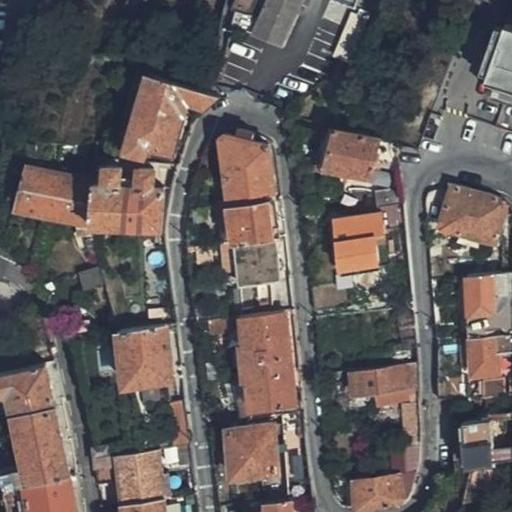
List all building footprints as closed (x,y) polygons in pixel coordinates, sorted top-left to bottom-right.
[(284,37),(299,0),(267,0),(256,25),(284,37)] [(511,19),(507,18),(505,23),(497,20),(478,73),(503,81),(499,91),(511,96),(511,19)] [(221,91),(151,68),(126,145),(145,151),(150,141),(173,147),(183,110),(186,111),(190,98),(208,103),(221,91)] [(367,132),(335,124),(326,164),(370,175),(373,163),(400,168),(397,140),(367,132)] [(275,193),(266,136),(227,130),(223,136),(230,200),(275,193)] [(90,217),(95,177),(68,171),(27,160),(16,201),(90,217)] [(106,179),(95,177),(90,217),(161,224),(165,184),(154,183),(156,165),(141,164),(139,182),(120,179),(122,162),(107,161),(106,179)] [(504,198),(453,183),(439,224),(495,241),(507,203),(504,198)] [(230,200),(236,238),(276,233),(280,233),(275,193),(230,200)] [(402,196),(382,199),(382,208),(341,214),(344,253),(358,252),(359,260),(381,257),(379,231),(386,230),(385,219),(393,219),(404,217),(402,196)] [(224,237),(233,236),(227,199),(218,201),(224,237)] [(397,263),(393,219),(385,219),(386,230),(379,231),(381,257),(359,260),(359,266),(360,269),(397,263)] [(276,233),(236,238),(241,282),(280,277),(276,233)] [(358,252),(344,253),(345,267),(359,266),(359,260),(358,252)] [(511,266),(466,271),(469,312),(496,309),(495,289),(511,288),(511,266)] [(314,285),(316,308),(339,305),(336,283),(314,285)] [(88,300),(56,302),(58,304),(62,312),(65,317),(67,323),(89,321),(88,300)] [(286,306),(242,311),(252,405),(295,398),(286,306)] [(470,317),(470,333),(488,331),(487,316),(470,317)] [(165,321),(118,325),(125,381),(172,374),(165,321)] [(511,329),(488,331),(470,333),(472,370),(500,368),(498,348),(511,347),(511,329)] [(0,371),(0,392),(8,391),(13,415),(57,406),(47,360),(32,363),(8,369),(0,371)] [(361,367),(354,368),(357,391),(406,385),(419,384),(417,360),(361,367)] [(469,379),(471,394),(507,390),(508,376),(469,379)] [(402,473),(420,471),(420,470),(422,445),(419,384),(406,385),(410,446),(400,447),(402,473)] [(192,441),(187,397),(170,400),(176,443),(180,443),(192,441)] [(0,466),(0,469),(0,470),(3,485),(69,472),(57,406),(13,415),(14,419),(23,461),(0,466)] [(305,406),(272,409),(274,420),(275,425),(282,424),(284,449),(310,446),(305,406)] [(501,457),(499,415),(471,417),(471,459),(501,457)] [(279,467),(275,425),(274,420),(229,425),(234,472),(279,467)] [(194,462),(192,441),(180,443),(182,463),(194,462)] [(156,446),(94,454),(96,476),(121,473),(123,487),(125,501),(163,496),(160,469),(156,446)] [(163,496),(174,494),(171,467),(160,469),(163,496)] [(403,496),(400,501),(406,501),(414,492),(420,471),(402,473),(403,496)] [(9,511),(76,511),(69,472),(3,485),(9,511)] [(121,473),(96,476),(98,489),(123,487),(121,473)] [(358,478),(357,507),(400,501),(403,496),(402,473),(358,478)] [(165,511),(163,496),(125,501),(126,511),(165,511)] [(293,511),(292,496),(267,499),(268,509),(252,511),(251,511),(293,511)]
